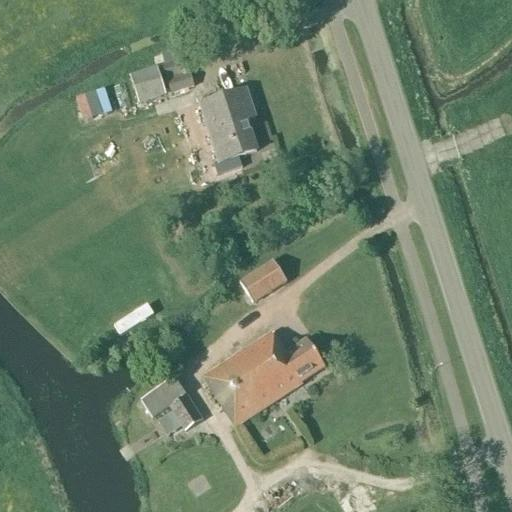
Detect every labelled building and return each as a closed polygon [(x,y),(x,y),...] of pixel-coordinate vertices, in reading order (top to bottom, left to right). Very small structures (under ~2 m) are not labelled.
[(188,74),(184,60),(156,70),(160,83),(188,74)] [(160,83),(156,70),(130,78),(139,105),(165,97),(160,83)] [(188,74),(160,83),(165,97),(193,87),(188,74)] [(235,160),(256,153),(246,122),(254,120),(245,91),(198,107),(217,165),(213,167),(216,176),(237,169),(235,160)] [(286,283),(273,263),(239,285),(252,305),(286,283)] [(285,355),(271,334),(202,379),(235,430),(302,386),(301,385),(324,369),(306,341),(285,355)] [(186,398),(174,380),(140,403),(152,420),(186,398)] [(186,399),(170,409),(185,433),(202,422),(186,399)]
